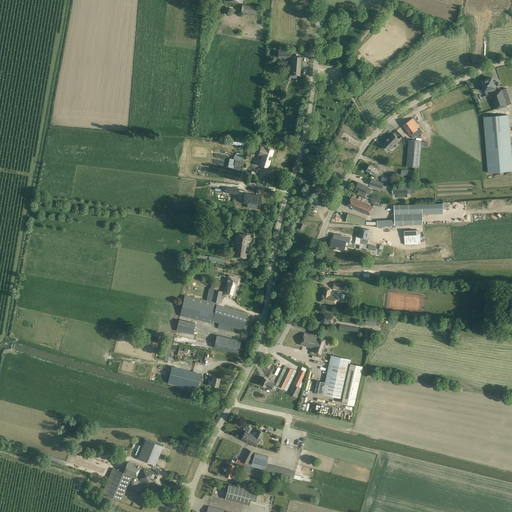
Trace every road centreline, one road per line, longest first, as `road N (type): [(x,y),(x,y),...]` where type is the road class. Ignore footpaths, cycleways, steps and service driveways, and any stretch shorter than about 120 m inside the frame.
road 1 (unclassified): [(259,345),(270,350),(281,339),(343,179),(370,137),(434,91),(511,62)]
road 2 (tertiary): [(259,345),(280,215),(306,127),(318,0)]
road 3 (tertiary): [(189,511),(259,345)]
